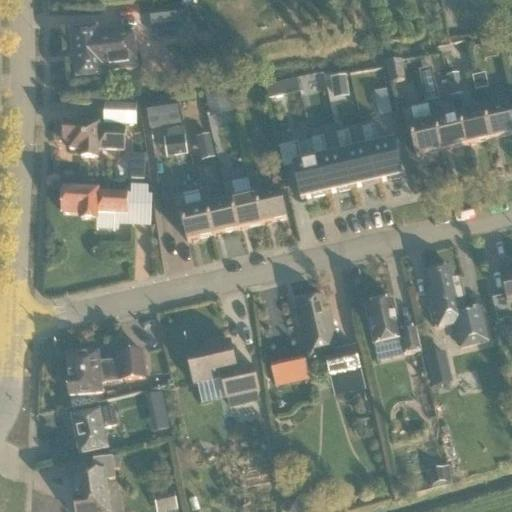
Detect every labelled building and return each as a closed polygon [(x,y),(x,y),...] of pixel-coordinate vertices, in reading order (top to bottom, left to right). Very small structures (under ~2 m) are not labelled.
[(180,39),(177,11),(149,14),(153,42),(180,39)] [(138,70),(133,31),(99,35),(98,31),(73,34),(79,81),(104,78),(104,74),(138,70)] [(406,81),(402,61),(386,64),(391,85),(406,81)] [(457,75),(447,77),(452,97),(462,95),(457,75)] [(473,78),(476,92),(489,89),(486,75),(473,78)] [(331,80),(333,95),(349,92),(347,78),(331,80)] [(423,87),(426,104),(437,101),(433,85),(423,87)] [(283,86),(267,89),(270,101),(286,97),(283,87),(283,86)] [(206,95),(211,119),(233,114),(227,90),(206,95)] [(387,91),(375,94),(378,106),(390,103),(387,91)] [(484,111),(491,141),(511,136),(511,116),(510,106),(494,109),(490,93),(478,96),(481,112),(484,111)] [(178,99),(148,103),(152,127),(181,123),(178,99)] [(484,111),(481,112),(465,115),(462,99),(453,101),(456,117),(460,117),(467,147),(491,141),(484,111)] [(460,117),(456,117),(441,121),(437,105),(428,107),(432,123),(435,122),(442,153),(467,147),(460,117)] [(435,122),(432,123),(416,126),(413,110),(404,113),(407,130),(410,129),(417,158),(442,153),(435,122)] [(104,125),(134,126),(134,112),(105,111),(104,125)] [(100,126),(66,124),(65,143),(71,143),(71,152),(82,153),(81,159),(99,159),(99,151),(125,152),(126,130),(100,129),(100,126)] [(375,127),(363,130),(367,150),(370,149),(378,185),(403,179),(395,143),(379,147),(375,127)] [(349,133),(337,136),(342,156),(344,155),(353,191),(378,185),(370,149),(367,150),(354,153),(349,133)] [(210,135),(197,139),(203,163),(217,159),(210,135)] [(172,139),(174,157),(187,155),(185,137),(172,139)] [(324,139),(312,141),(317,161),(319,161),(327,197),(353,191),(344,155),(342,156),(329,159),(324,139)] [(299,144),(280,149),(285,170),(294,168),(302,203),(327,197),(319,161),(317,161),(303,164),(299,144)] [(256,197),(263,226),(288,221),(281,191),(262,195),(258,179),(249,181),(253,197),(256,197)] [(256,197),(253,197),(237,201),(233,185),(224,187),(228,203),(231,202),(238,232),(263,226),(256,197)] [(130,195),(146,196),(147,187),(131,186),(130,195)] [(99,191),(65,190),(65,199),(62,199),(62,207),(64,207),(64,216),(82,217),(82,221),(98,221),(98,214),(127,215),(128,196),(99,195),(99,191)] [(231,202),(228,203),(212,206),(209,190),(200,192),(203,208),(207,208),(214,238),(238,232),(231,202)] [(207,208),(203,208),(188,212),(184,196),(175,198),(179,215),(182,214),(188,243),(214,238),(207,208)] [(459,280),(454,282),(450,269),(428,274),(433,296),(430,297),(434,311),(431,311),(436,331),(456,326),(461,350),(489,344),(481,310),(467,314),(459,280)] [(493,300),(499,323),(511,320),(511,276),(503,278),(507,297),(493,300)] [(339,350),(338,344),(330,310),(325,311),(322,298),(299,304),(305,326),(302,326),(306,341),(304,342),(308,360),(328,355),(334,380),(361,374),(354,346),(339,350)] [(401,334),(394,302),(366,308),(375,347),(402,341),(406,357),(421,353),(416,330),(401,334)] [(254,368),(238,371),(231,343),(187,353),(195,386),(222,379),(227,401),(260,393),(254,368)] [(146,380),(144,354),(119,357),(120,363),(100,365),(99,355),(67,358),(71,399),(103,396),(102,384),(146,380)] [(306,363),(297,366),(301,384),(311,382),(306,363)] [(297,366),(271,372),(275,390),(301,384),(297,366)] [(450,368),(430,372),(434,390),(454,385),(450,368)] [(147,399),(151,414),(166,411),(163,396),(147,399)] [(72,418),(81,456),(109,450),(105,430),(118,427),(114,409),(72,418)] [(121,470),(119,458),(113,459),(95,461),(97,473),(74,476),(77,500),(75,500),(76,511),(109,511),(106,481),(116,480),(115,471),(121,470)] [(431,473),(434,486),(445,484),(443,470),(431,473)] [(312,511),(322,495),(300,482),(287,505),(298,511),(312,511)] [(155,498),(157,511),(174,511),(179,511),(176,494),(155,498)]
